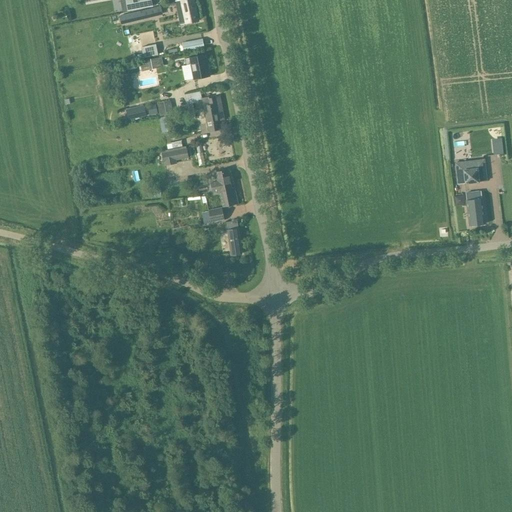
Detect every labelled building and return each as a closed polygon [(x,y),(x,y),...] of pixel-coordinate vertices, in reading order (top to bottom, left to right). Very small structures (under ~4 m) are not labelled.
[(140,9),(138,0),(132,0),(135,10),(140,9)] [(193,0),(185,0),(181,1),(175,2),(176,7),(182,5),(186,23),(198,20),(193,0)] [(107,9),(120,6),(119,1),(105,3),(107,9)] [(163,15),(161,7),(143,11),(145,19),(163,15)] [(186,43),(188,51),(204,48),(202,40),(186,43)] [(143,46),(144,57),(161,55),(159,44),(143,46)] [(206,55),(185,59),(187,65),(190,64),(194,81),(210,78),(206,55)] [(160,56),(139,61),(142,71),(162,66),(160,56)] [(188,109),(192,109),(191,103),(195,102),(196,109),(205,108),(206,115),(209,131),(221,129),(220,120),(225,119),(221,95),(202,99),(200,91),(185,95),(188,109)] [(157,103),(160,116),(173,113),(170,100),(157,103)] [(143,106),(126,110),(128,120),(146,116),(143,106)] [(171,115),(159,118),(162,133),(172,131),(170,121),(172,121),(171,115)] [(182,146),(181,140),(167,143),(168,149),(182,146)] [(188,158),(186,148),(161,153),(164,166),(177,163),(176,160),(188,158)] [(485,160),(455,163),(458,184),(487,181),(485,160)] [(218,180),(210,182),(212,192),(220,190),(226,189),(229,206),(237,204),(235,194),(234,194),(233,187),(232,188),(228,172),(217,174),(218,180)] [(482,199),(481,192),(466,193),(468,201),(467,201),(470,226),(484,224),(482,199)] [(211,222),(224,220),(222,208),(209,211),(211,222)] [(231,255),(242,254),(237,220),(226,222),(231,255)]
